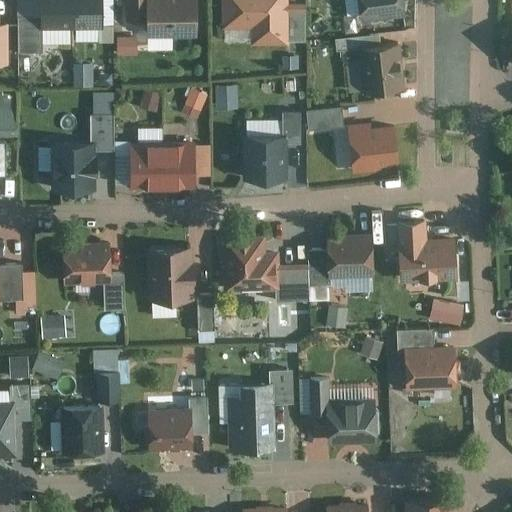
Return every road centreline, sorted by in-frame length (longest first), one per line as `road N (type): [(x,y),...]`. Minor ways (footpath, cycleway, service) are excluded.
road 1 (residential): [(0,486),(488,471)]
road 2 (residential): [(0,216),(424,193)]
road 3 (residential): [(483,193),(488,471)]
road 4 (residential): [(425,0),(424,193)]
